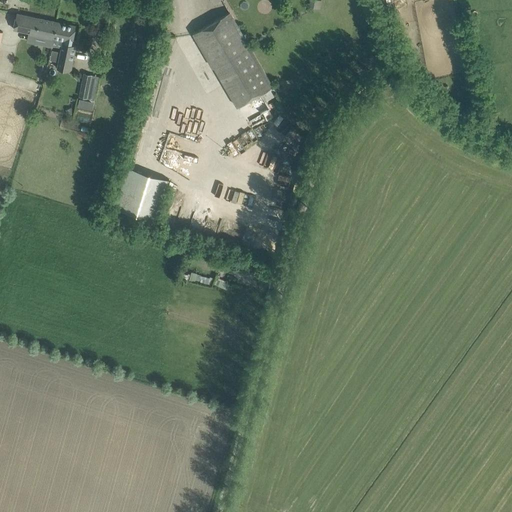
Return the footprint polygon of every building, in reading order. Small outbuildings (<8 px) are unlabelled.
[(193,33),(213,67),(214,67),(236,106),(273,85),(241,29),(231,12),(193,33)] [(13,29),(53,38),(53,37),(57,22),(17,13),(13,29)] [(53,37),(53,38),(63,40),(63,42),(62,42),(56,68),(70,71),(75,46),(71,45),(71,41),(72,41),(75,26),(57,22),(53,37)] [(19,71),(38,74),(41,62),(21,58),(19,71)] [(83,73),(79,96),(87,98),(92,75),(83,73)] [(293,127),(281,114),(272,123),(284,135),(293,127)] [(245,132),(235,141),(243,150),(253,140),(245,132)] [(170,179),(144,171),(130,167),(115,213),(156,225),(158,221),(157,220),(170,179)] [(222,182),(219,194),(230,197),(233,185),(222,182)]
